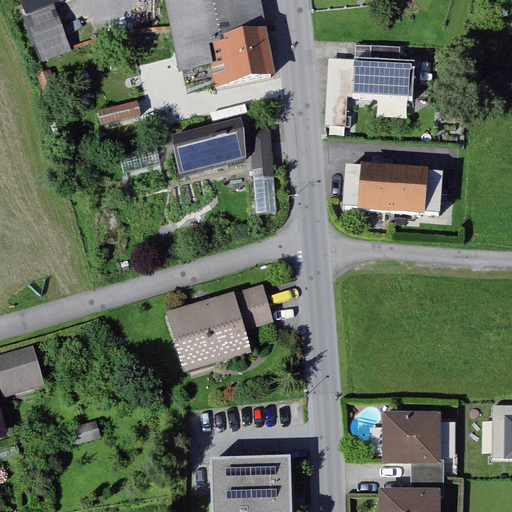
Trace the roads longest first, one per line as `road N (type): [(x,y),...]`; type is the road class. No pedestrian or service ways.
road 1 (residential): [(319,238),(0,329)]
road 2 (residential): [(338,511),(319,238)]
road 3 (residential): [(319,238),(301,0)]
